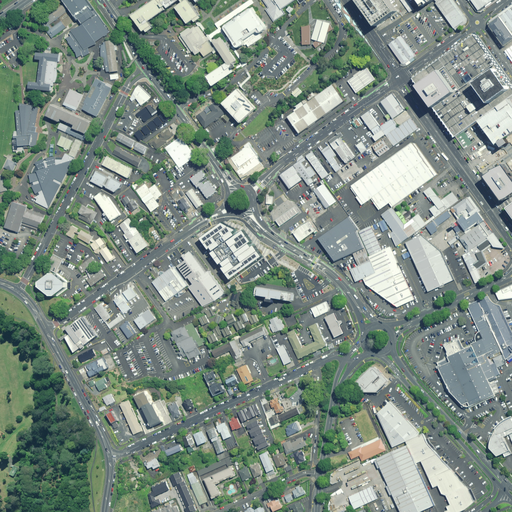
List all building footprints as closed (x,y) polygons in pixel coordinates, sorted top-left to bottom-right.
[(82,0),(68,0),(41,20),(46,26),(75,5),(81,12),(88,7),(82,0)] [(153,0),(130,17),(141,33),(143,31),(145,34),(151,29),(147,23),(177,2),(179,5),(174,9),(186,25),(197,17),(186,0),(181,3),(180,1),(180,0),(153,0)] [(261,0),(267,8),(264,10),(272,22),(283,14),(280,10),(294,0),(296,0),(299,4),(304,0),(261,0)] [(362,0),(379,24),(399,10),(391,0),(362,0)] [(464,18),(449,0),(433,0),(453,28),(463,21),(464,18)] [(468,0),(478,13),(495,0),(468,0)] [(266,29),(251,7),(219,28),(235,52),(245,46),(247,48),(261,39),(258,35),(266,29)] [(511,7),(487,25),(487,27),(502,48),(511,41),(511,7)] [(79,58),(106,38),(90,17),(63,37),(79,58)] [(331,23),(318,19),(312,38),(318,40),(314,43),(317,48),(326,42),(328,32),(334,28),(331,23)] [(65,27),(60,21),(45,32),(50,39),(65,27)] [(311,44),(311,25),(303,26),(303,44),(311,44)] [(188,27),(177,35),(193,57),(198,53),(202,58),(213,51),(206,41),(208,39),(206,36),(204,38),(195,26),(190,30),(188,27)] [(410,59),(416,54),(400,33),(395,37),(410,59)] [(218,36),(209,42),(224,65),(205,78),(211,87),(236,70),(233,65),(236,62),(218,36)] [(403,63),(410,59),(395,37),(388,42),(403,63)] [(117,72),(113,40),(103,41),(104,44),(100,45),(99,49),(98,53),(99,59),(100,63),(102,69),(105,72),(108,72),(107,73),(117,72)] [(54,85),(57,54),(35,52),(34,59),(38,60),(36,83),(28,82),(27,91),(49,93),(50,85),(54,85)] [(366,67),(347,80),(355,91),(374,78),(366,67)] [(511,85),(499,67),(473,85),(491,109),(511,94),(511,85)] [(440,69),(417,86),(435,111),(459,94),(440,69)] [(112,88),(95,79),(80,109),(97,118),(112,88)] [(344,101),(332,83),(286,115),(298,133),(344,101)] [(154,98),(142,87),(136,95),(145,107),(152,101),(154,98)] [(385,97),(392,107),(386,111),(391,118),(398,128),(407,121),(401,113),(412,106),(399,87),(385,97)] [(302,92),(298,88),(292,94),(296,98),(302,92)] [(257,108),(238,89),(222,105),(241,124),(257,108)] [(82,97),(68,90),(60,105),(74,112),(82,97)] [(199,121),(216,112),(211,102),(205,105),(207,108),(201,111),(199,109),(194,111),(199,121)] [(16,140),(17,148),(36,145),(37,132),(34,131),(38,107),(18,104),(18,110),(15,111),(16,137),(12,137),(12,140),(16,140)] [(153,107),(152,106),(150,105),(136,115),(138,118),(140,116),(144,122),(158,113),(157,111),(154,111),(152,107),(153,107)] [(93,124),(55,107),(50,119),(61,124),(63,121),(78,128),(77,131),(88,136),(93,124)] [(373,136),(381,131),(366,111),(359,117),(373,136)] [(392,146),(425,122),(419,113),(407,121),(398,128),(385,136),(392,146)] [(153,120),(159,127),(164,123),(158,116),(153,120)] [(381,131),(385,136),(398,128),(391,118),(379,127),(381,131)] [(355,119),(350,122),(355,128),(360,125),(355,119)] [(159,127),(153,120),(147,125),(152,132),(159,127)] [(78,132),(61,124),(58,130),(75,137),(78,132)] [(152,132),(147,125),(140,129),(146,137),(152,132)] [(174,135),(169,128),(163,133),(162,132),(158,135),(160,137),(158,139),(156,137),(148,143),(150,147),(152,145),(156,150),(167,142),(166,141),(174,135)] [(146,137),(140,129),(135,133),(140,141),(146,137)] [(385,136),(381,131),(373,136),(371,138),(375,143),(385,136)] [(341,133),(329,141),(336,150),(337,149),(347,163),(356,157),(343,138),(340,139),(340,138),(343,136),(341,133)] [(149,148),(122,134),(119,141),(146,155),(149,148)] [(198,156),(182,135),(165,148),(181,169),(198,156)] [(392,146),(385,136),(375,143),(371,146),(378,156),(392,146)] [(76,143),(65,138),(61,147),(73,152),(76,143)] [(412,142),(350,187),(362,205),(371,199),(378,210),(388,203),(391,207),(434,175),(412,142)] [(360,142),(354,147),(359,154),(365,150),(360,142)] [(245,146),(229,158),(237,169),(235,171),(237,174),(236,175),(240,181),(250,174),(251,176),(262,168),(253,154),(255,153),(247,143),(244,145),(245,146)] [(327,145),(319,151),(335,172),(339,169),(331,158),(334,156),(327,145)] [(146,162),(120,147),(115,155),(142,170),(146,162)] [(320,164),(315,158),(318,156),(314,151),(312,152),(311,151),(305,155),(321,179),(327,175),(322,167),(324,165),(322,162),(320,164)] [(35,205),(49,211),(75,161),(68,156),(60,166),(56,168),(54,159),(46,161),(42,163),(36,166),(39,173),(31,176),(29,177),(32,188),(36,197),(39,195),(40,198),(37,200),(35,205)] [(133,170),(107,156),(102,165),(128,179),(133,170)] [(309,167),(305,170),(300,163),(304,160),(302,158),(291,166),(302,181),(306,187),(308,185),(312,182),(309,178),(314,174),(309,167)] [(16,164),(6,159),(1,170),(11,174),(16,164)] [(339,169),(335,172),(343,185),(346,183),(359,173),(351,161),(339,169)] [(291,166),(278,175),(288,190),(302,181),(291,166)] [(211,177),(205,170),(192,180),(198,187),(211,177)] [(108,178),(97,172),(91,182),(103,188),(108,178)] [(123,185),(111,179),(106,188),(115,193),(120,190),(123,185)] [(217,191),(209,181),(199,188),(208,199),(217,191)] [(145,183),(135,190),(151,212),(160,206),(155,200),(162,195),(156,186),(150,190),(145,183)] [(322,185),(312,192),(325,209),(335,202),(322,185)] [(452,193),(440,201),(430,187),(424,191),(434,206),(428,210),(433,216),(434,218),(457,201),(452,193)] [(207,206),(195,191),(190,195),(202,210),(207,206)] [(101,193),(94,198),(112,222),(122,215),(109,197),(106,200),(101,193)] [(140,211),(138,208),(139,207),(134,200),(131,203),(126,197),(121,200),(127,209),(129,208),(131,212),(132,212),(134,215),(140,211)] [(194,207),(186,197),(178,203),(186,213),(194,207)] [(460,220),(456,222),(464,233),(476,225),(477,226),(483,222),(467,198),(450,210),(452,215),(454,213),(456,216),(465,210),(470,218),(465,222),(462,217),(459,219),(460,220)] [(29,208),(15,203),(6,228),(20,233),(23,224),(42,230),(47,216),(29,210),(29,208)] [(99,214),(85,206),(81,213),(95,221),(99,214)] [(294,206),(274,221),(279,227),(298,213),(294,206)] [(395,246),(400,243),(406,239),(434,219),(434,218),(433,216),(423,223),(417,214),(411,218),(414,222),(402,230),(387,210),(379,215),(392,232),(389,234),(395,246)] [(348,217),(318,239),(334,261),(363,248),(355,231),(357,230),(348,217)] [(152,247),(131,219),(122,225),(142,254),(152,247)] [(314,231),(307,222),(305,223),(303,224),(301,225),(298,226),(296,228),(295,229),(293,232),(291,234),(298,242),(314,231)] [(484,222),(459,239),(467,251),(487,237),(492,234),(484,222)] [(80,230),(73,226),(68,235),(75,239),(80,230)] [(382,251),(370,226),(358,232),(370,256),(382,251)] [(95,237),(84,231),(79,240),(91,246),(95,237)] [(421,234),(404,243),(427,293),(454,281),(441,251),(421,234)] [(492,244),(487,237),(467,251),(461,255),(469,273),(476,270),(485,264),(480,252),(492,244)] [(107,246),(102,239),(92,246),(97,253),(107,246)] [(398,263),(391,246),(382,251),(370,256),(368,257),(370,261),(369,262),(374,274),(362,279),(365,285),(397,308),(414,300),(398,263)] [(116,259),(108,247),(102,251),(111,263),(116,259)] [(369,262),(363,249),(353,254),(358,267),(369,262)] [(216,286),(193,251),(186,256),(209,291),(216,286)] [(54,268),(51,273),(56,275),(63,260),(52,254),(47,265),(54,268)] [(99,264),(94,257),(79,268),(84,275),(99,264)] [(186,269),(179,259),(172,264),(179,274),(186,269)] [(358,267),(350,270),(355,282),(362,279),(374,274),(369,262),(358,267)] [(187,286),(173,267),(152,282),(166,302),(187,286)] [(91,287),(105,276),(100,270),(86,280),(91,287)] [(52,273),(40,283),(40,289),(50,297),(57,297),(68,287),(69,282),(57,273),(52,273)] [(213,301),(202,285),(196,290),(206,305),(213,301)] [(499,300),(511,298),(511,331),(500,306),(496,305),(491,302),(490,300),(488,297),(478,302),(500,351),(504,360),(511,354),(511,285),(496,292),(499,300)] [(137,296),(131,288),(113,300),(123,314),(131,309),(127,303),(137,296)] [(293,293),(256,288),(254,296),(292,302),(293,293)] [(241,310),(247,294),(239,291),(233,307),(241,310)] [(333,311),(328,301),(313,308),(318,318),(333,311)] [(255,310),(252,302),(245,305),(248,313),(255,310)] [(487,358),(500,351),(478,302),(467,306),(479,332),(478,333),(476,334),(475,336),(475,338),(475,342),(470,344),(471,346),(488,383),(497,379),(487,358)] [(111,319),(102,304),(95,308),(105,323),(111,319)] [(216,310),(215,306),(207,309),(206,308),(200,310),(202,313),(205,312),(208,318),(215,315),(214,311),(216,310)] [(156,320),(150,310),(134,321),(141,330),(156,320)] [(344,334),(335,313),(325,318),(334,339),(344,334)] [(261,322),(257,314),(251,317),(254,325),(261,322)] [(125,319),(123,315),(109,325),(111,329),(125,319)] [(209,323),(205,315),(199,318),(202,326),(209,323)] [(223,325),(226,318),(219,315),(216,323),(223,325)] [(238,323),(235,315),(228,318),(231,326),(238,323)] [(252,322),(249,315),(242,318),(245,325),(252,322)] [(286,329),(280,316),(271,320),(277,333),(286,329)] [(96,338),(83,318),(67,329),(71,335),(66,338),(70,347),(74,353),(96,338)] [(91,326),(97,323),(100,322),(98,318),(96,320),(94,318),(91,320),(91,319),(88,321),(91,326)] [(136,335),(128,322),(121,326),(129,339),(136,335)] [(247,329),(244,322),(237,325),(240,332),(247,329)] [(287,333),(299,360),(317,352),(329,347),(319,323),(311,327),(317,342),(313,344),(304,348),(296,330),(287,333)] [(195,324),(187,327),(174,333),(184,357),(188,355),(190,359),(202,354),(200,349),(205,347),(195,324)] [(225,335),(221,327),(215,330),(218,338),(225,335)] [(233,336),(230,328),(223,331),(227,339),(233,336)] [(270,337),(266,328),(242,339),(246,347),(270,337)] [(448,357),(464,350),(462,347),(457,339),(452,340),(452,343),(448,345),(446,343),(444,344),(439,332),(437,331),(435,331),(425,335),(434,356),(445,352),(448,357)] [(220,342),(216,335),(210,338),(213,345),(220,342)] [(244,357),(237,342),(215,352),(218,359),(233,352),(236,360),(244,357)] [(294,364),(286,346),(280,349),(287,367),(294,364)] [(488,383),(471,346),(464,350),(448,357),(436,362),(438,365),(436,366),(449,393),(461,407),(464,408),(467,408),(469,407),(494,396),(488,383)] [(80,357),(83,363),(99,357),(96,350),(80,357)] [(105,358),(88,367),(93,378),(110,370),(105,358)] [(250,366),(240,370),(247,385),(257,381),(250,366)] [(371,366),(353,383),(362,393),(375,393),(388,380),(374,366),(371,366)] [(228,395),(219,373),(209,377),(219,399),(228,395)] [(243,386),(239,376),(229,380),(233,391),(243,386)] [(106,378),(97,382),(102,390),(110,386),(106,378)] [(218,402),(213,392),(206,395),(211,406),(218,402)] [(116,401),(112,393),(104,397),(108,405),(116,401)] [(151,393),(139,398),(154,430),(174,420),(165,400),(156,404),(151,393)] [(207,407),(203,397),(197,399),(201,410),(207,407)] [(278,398),(270,401),(271,403),(270,403),(272,409),(274,408),(277,415),(269,419),(273,429),(280,426),(279,423),(299,414),(297,408),(286,413),(283,406),(282,407),(278,398)] [(199,410),(195,401),(187,404),(191,413),(199,410)] [(421,434),(391,401),(377,413),(393,447),(406,441),(417,463),(421,461),(434,488),(438,486),(442,494),(446,496),(451,505),(447,507),(448,510),(445,511),(461,511),(465,511),(475,502),(468,488),(429,444),(424,434),(421,434)] [(131,402),(123,406),(138,436),(146,432),(131,402)] [(271,410),(268,403),(262,406),(265,412),(271,410)] [(257,404),(238,413),(243,422),(261,414),(257,404)] [(185,415),(181,406),(173,410),(177,419),(185,415)] [(122,422),(116,412),(110,415),(116,426),(122,422)] [(237,429),(237,430),(242,428),(238,419),(235,419),(235,418),(231,419),(232,421),(229,422),(233,431),(237,429)] [(509,438),(511,436),(511,423),(510,420),(506,421),(502,423),(499,426),(496,429),(494,432),(491,437),(490,442),(488,445),(488,447),(488,450),(496,459),(509,453),(504,440),(509,438)] [(269,445),(258,421),(246,426),(258,451),(269,445)] [(302,430),(298,421),(289,426),(289,427),(286,428),(290,436),(302,430)] [(232,437),(225,422),(222,423),(222,424),(217,427),(220,433),(221,433),(224,440),(232,437)] [(221,443),(215,428),(208,431),(218,455),(225,451),(221,443)] [(207,442),(202,431),(194,435),(199,446),(207,442)] [(183,438),(189,453),(197,450),(191,435),(183,438)] [(287,454),(307,446),(303,438),(291,444),(290,441),(283,444),(287,454)] [(360,446),(348,452),(350,458),(359,455),(361,460),(384,450),(381,441),(362,450),(360,446)] [(166,452),(168,457),(182,451),(179,445),(166,451),(165,451),(166,452)] [(407,445),(377,459),(400,511),(420,511),(435,506),(407,445)] [(291,458),(294,457),(297,465),(306,461),(302,450),(290,455),(291,458)] [(274,470),(267,453),(260,456),(267,473),(274,470)] [(286,465),(281,453),(273,457),(277,468),(286,465)] [(232,464),(229,457),(197,472),(199,477),(226,464),(227,467),(232,464)] [(153,461),(148,464),(146,461),(143,462),(145,467),(147,466),(148,469),(153,467),(154,470),(160,467),(157,459),(152,461),(153,461)] [(262,475),(260,470),(261,469),(259,464),(258,464),(250,467),(254,478),(262,475)] [(13,476),(17,468),(13,466),(9,474),(13,476)] [(249,480),(249,479),(252,478),(247,467),(244,468),(244,469),(239,471),(243,482),(246,480),(246,481),(249,480)] [(231,468),(223,471),(213,476),(211,477),(204,480),(213,499),(222,495),(217,485),(218,484),(221,483),(221,482),(225,480),(225,481),(227,480),(227,479),(231,477),(232,478),(235,477),(231,468)] [(136,473),(136,471),(131,473),(130,471),(126,472),(127,475),(125,476),(127,481),(130,480),(131,483),(135,481),(136,483),(140,481),(139,478),(141,477),(140,474),(139,475),(138,472),(136,473)] [(180,472),(170,476),(174,485),(184,481),(180,472)] [(196,480),(193,473),(187,475),(199,506),(207,502),(197,479),(196,480)] [(153,506),(159,504),(155,496),(169,490),(165,480),(150,487),(152,492),(148,494),(153,506)] [(185,482),(177,486),(186,507),(184,510),(185,511),(194,511),(198,511),(185,482)] [(294,489),(291,491),(295,499),(306,494),(304,491),(302,487),(300,488),(299,486),(294,489)] [(371,487),(346,497),(352,510),(377,500),(371,487)] [(287,503),(293,500),(290,494),(284,497),(287,503)] [(268,499),(270,503),(267,504),(269,508),(271,507),(272,511),(273,511),(283,508),(279,499),(275,501),(273,497),(268,499)] [(303,511),(305,511),(301,502),(289,507),(290,510),(292,509),(293,511),(303,511)]
